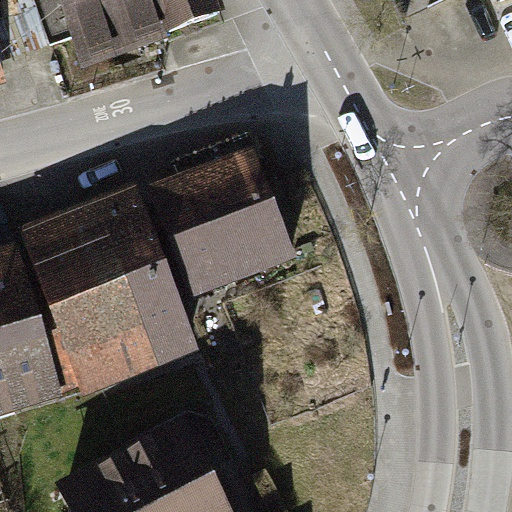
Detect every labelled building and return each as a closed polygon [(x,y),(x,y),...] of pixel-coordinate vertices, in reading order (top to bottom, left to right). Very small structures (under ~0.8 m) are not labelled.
[(0,0),(0,97),(151,49),(131,0),(0,0)] [(218,0),(131,0),(151,49),(169,42),(226,20),(218,0)] [(297,284),(253,174),(146,217),(190,326),(297,284)] [(190,326),(146,217),(39,260),(83,369),(190,326)] [(0,414),(52,400),(14,268),(0,272),(0,414)] [(224,511),(186,437),(56,505),(59,511),(224,511)]
